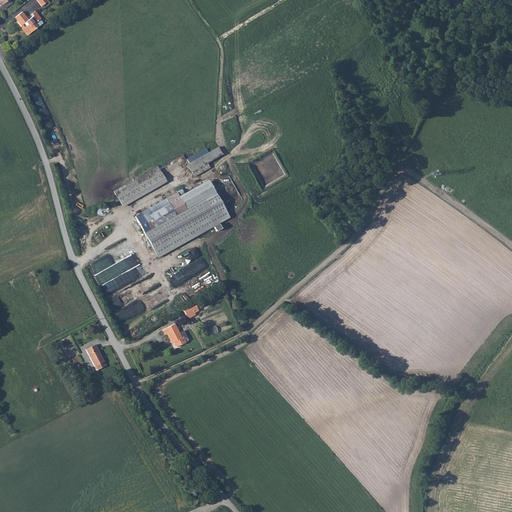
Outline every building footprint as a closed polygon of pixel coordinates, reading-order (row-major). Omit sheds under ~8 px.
[(8,0),(7,0),(0,5),(0,6),(2,9),(10,3),(8,0)] [(24,27),(28,34),(42,23),(34,11),(30,14),(32,17),(27,20),(21,12),(14,18),(19,26),(23,23),(25,26),(24,27)] [(26,36),(28,34),(24,27),(25,26),(23,23),(19,26),(18,26),(26,36)] [(217,147),(187,164),(191,171),(221,154),(217,147)] [(114,191),(122,206),(165,182),(156,166),(114,191)] [(209,181),(178,196),(185,209),(215,194),(209,181)] [(144,233),(185,209),(178,196),(178,194),(134,216),(144,233)] [(185,209),(144,233),(158,256),(227,214),(215,194),(185,209)] [(147,265),(132,271),(136,281),(151,274),(147,265)] [(193,312),(195,314),(199,312),(195,305),(183,311),(186,316),(193,312)] [(178,333),(173,324),(162,330),(164,335),(167,333),(170,340),(172,343),(173,342),(176,347),(184,343),(184,341),(187,340),(182,331),(178,333)] [(212,334),(218,332),(216,326),(210,329),(212,334)] [(95,345),(85,350),(96,370),(105,365),(98,351),(95,345)]
